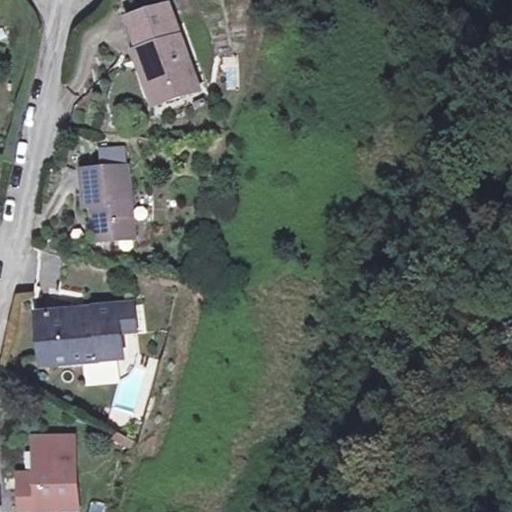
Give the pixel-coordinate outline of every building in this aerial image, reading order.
[(189,68),(165,0),(126,14),(136,45),(144,43),(148,54),(140,56),(135,59),(150,101),(177,91),(171,75),(189,68)] [(144,43),(136,45),(140,56),(148,54),(144,43)] [(195,84),(189,68),(171,75),(177,91),(195,84)] [(100,161),(124,159),(123,147),(99,149),(100,161)] [(133,232),(127,161),(82,167),(86,204),(94,203),(97,236),(133,232)] [(89,238),(97,236),(94,203),(86,204),(89,238)] [(96,261),(63,256),(58,286),(90,291),(96,261)] [(142,301),(131,302),(133,328),(144,327),(142,301)] [(131,302),(116,303),(119,329),(133,328),(131,302)] [(43,353),(50,360),(121,352),(119,329),(116,303),(94,305),(95,315),(74,318),(72,308),(46,310),(39,318),(43,353)] [(76,500),(73,431),(34,432),(36,465),(37,480),(19,480),(20,502),(76,500)] [(18,465),(19,480),(37,480),(36,465),(18,465)] [(89,511),(100,511),(102,504),(92,502),(89,511)]
